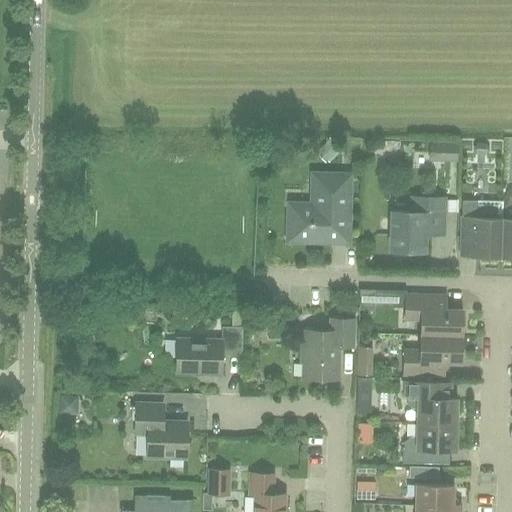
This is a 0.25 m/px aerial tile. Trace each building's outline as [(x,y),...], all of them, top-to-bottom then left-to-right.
[(330,137),(314,151),(325,163),(329,160),(330,162),(333,159),(335,162),(338,159),(336,156),(342,151),(330,137)] [(429,161),(457,162),(458,143),(430,141),(429,161)] [(501,186),(501,169),(474,169),(474,186),(501,186)] [(348,176),(315,176),(314,206),(291,205),(290,239),(326,240),(329,228),(347,229),(348,176)] [(420,212),(392,211),(391,250),(393,250),(395,253),(405,254),(407,251),(424,251),(425,233),(429,229),(444,229),(444,198),(420,197),(420,212)] [(501,257),(502,202),(462,200),(461,255),(501,257)] [(502,202),(501,257),(511,256),(511,207),(508,207),(502,202)] [(421,335),(462,336),(463,310),(437,309),(438,295),(406,294),(405,318),(421,319),(421,335)] [(354,346),(354,319),(330,319),(330,331),(302,330),(301,362),(303,362),(303,377),(339,378),(340,346),(354,346)] [(222,355),(241,355),(242,327),(222,327),(222,339),(177,338),(176,371),(206,371),(206,375),(221,375),(222,355)] [(157,351),(171,353),(174,335),(161,333),(157,351)] [(462,336),(421,335),(420,351),(404,350),(404,374),(436,375),(436,362),(461,362),(462,336)] [(451,383),(433,383),(404,382),(404,397),(406,398),(406,402),(411,407),(418,407),(418,423),(456,424),(456,398),(450,398),(451,383)] [(60,396),(59,414),(78,415),(79,397),(60,396)] [(186,458),(187,422),(163,421),(163,404),(136,403),(135,434),(148,434),(147,457),(186,458)] [(404,443),(404,448),(403,448),(403,462),(431,463),(431,449),(455,450),(456,424),(418,423),(417,438),(410,438),(404,443)] [(439,467),(409,466),(409,477),(438,478),(439,467)] [(209,469),(208,489),(228,489),(229,470),(209,469)] [(253,511),(284,511),(285,494),(273,493),(273,474),(249,473),(249,494),(254,494),(253,511)] [(356,482),(356,500),(375,500),(375,482),(356,482)] [(416,505),(461,507),(461,504),(453,503),(454,484),(416,483),(416,505)] [(191,511),(191,500),(170,499),(170,495),(134,495),(134,511),(122,511),(121,511),(191,511)]
